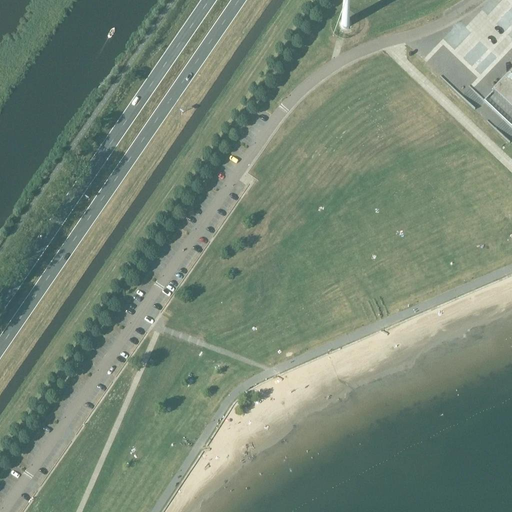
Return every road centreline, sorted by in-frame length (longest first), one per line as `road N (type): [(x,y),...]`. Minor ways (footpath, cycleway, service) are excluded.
road 1 (unclassified): [(3,511),(293,98),(335,63),(481,0)]
road 2 (primary): [(0,349),(239,0)]
road 3 (primary): [(210,0),(0,304)]
